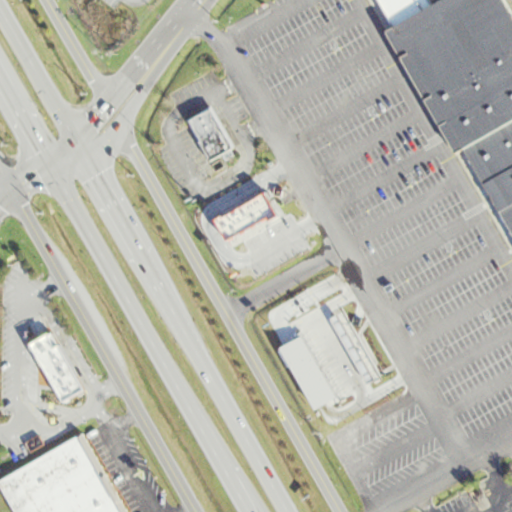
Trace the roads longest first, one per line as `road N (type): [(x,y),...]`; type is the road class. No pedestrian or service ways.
road 1 (residential): [(342,511),(118,120)]
road 2 (trunk): [(51,163),(250,511)]
road 3 (residential): [(197,511),(12,188)]
road 4 (trunk): [(288,511),(153,274)]
road 5 (trunk): [(77,141),(0,6)]
road 6 (trunk): [(153,274),(87,158)]
road 7 (tertiary): [(87,158),(144,87),(157,56)]
